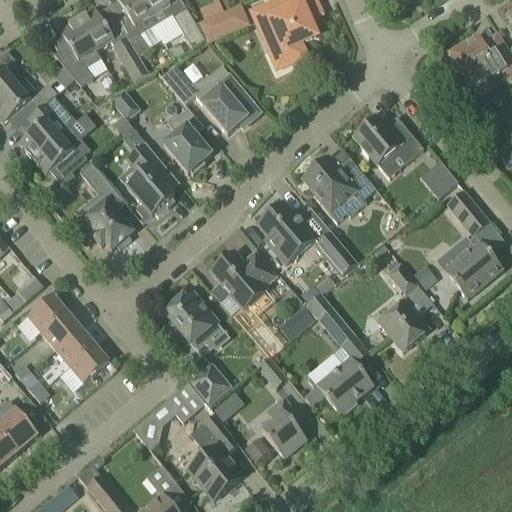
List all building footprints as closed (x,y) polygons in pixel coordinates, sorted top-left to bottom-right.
[(139,0),(116,0),(116,1),(119,6),(126,18),(116,24),(127,43),(139,62),(151,55),(141,39),(154,31),(150,23),(153,21),(139,0)] [(206,45),(183,9),(177,0),(165,0),(165,1),(164,0),(139,0),(153,21),(150,23),(154,31),(172,20),(192,53),(206,45)] [(316,40),(308,22),(302,9),(289,15),(284,4),(286,3),(285,2),(253,16),(270,54),(282,48),(289,65),(289,67),(305,60),(300,48),(316,40)] [(196,28),(206,45),(245,27),(237,10),(196,28)] [(127,43),(116,24),(106,30),(95,13),(77,24),(96,55),(111,46),(136,87),(149,79),(139,62),(127,43)] [(96,55),(77,24),(59,35),(63,41),(53,47),(59,57),(56,60),(82,91),(94,83),(87,72),(101,63),(96,55)] [(449,58),(452,64),(450,65),(455,74),(457,72),(469,91),(487,79),(490,84),(502,77),(508,87),(511,85),(511,87),(511,59),(507,52),(497,59),(495,55),(490,58),(480,43),(475,46),(473,43),(449,58)] [(0,103),(17,89),(5,74),(15,65),(7,56),(0,62),(0,103)] [(199,98),(176,70),(162,82),(185,109),(199,98)] [(211,80),(193,91),(199,98),(195,101),(202,109),(215,124),(228,139),(239,130),(246,124),(249,127),(261,117),(248,102),(230,79),(229,80),(222,71),(211,80)] [(33,119),(55,100),(57,99),(48,89),(38,98),(25,83),(17,89),(0,103),(0,124),(3,129),(25,110),(33,119)] [(141,115),(125,95),(109,103),(124,122),(127,126),(141,115)] [(32,163),(70,131),(70,130),(69,131),(56,116),(64,110),(55,100),(33,119),(27,124),(34,134),(18,147),(32,163)] [(203,131),(188,114),(169,130),(176,138),(163,149),(188,179),(190,177),(193,180),(206,169),(203,166),(212,159),(194,138),(203,131)] [(423,154),(404,131),(393,140),(386,131),(378,121),(354,141),(362,152),(361,153),(368,162),(370,161),(378,170),(389,161),(393,166),(399,160),(406,169),(423,154)] [(133,132),(127,126),(124,122),(113,130),(122,140),(133,132)] [(60,139),(32,163),(46,179),(50,175),(55,171),(60,177),(66,172),(71,178),(72,177),(84,167),(81,163),(90,155),(78,140),(67,148),(60,139)] [(492,147),(499,156),(508,148),(501,139),(492,147)] [(145,148),(127,163),(138,175),(137,181),(126,190),(142,209),(136,214),(145,225),(151,220),(151,221),(155,218),(157,222),(170,211),(170,210),(169,211),(167,208),(174,202),(169,197),(179,188),(145,148)] [(329,163),(303,184),(316,199),(314,201),(327,216),(332,223),(344,213),(341,209),(356,197),(360,202),(373,191),(362,177),(349,162),(337,172),(329,163)] [(440,166),(423,180),(432,191),(429,193),(430,194),(433,192),(440,201),(437,203),(438,204),(458,188),(440,166)] [(79,177),(95,196),(107,186),(91,167),(79,177)] [(490,228),(464,195),(447,209),(460,225),(464,222),(477,237),(474,240),(472,238),(471,239),(473,242),(490,228)] [(101,197),(93,204),(99,211),(84,223),(97,237),(92,241),(101,251),(105,248),(111,255),(117,250),(120,253),(130,244),(128,241),(133,236),(101,197)] [(283,208),(272,218),(267,218),(262,222),(261,226),(258,230),(273,247),(270,250),(285,269),(317,242),(297,218),(294,220),(283,208)] [(357,268),(332,238),(317,251),(342,281),(357,268)] [(2,257),(9,251),(0,240),(0,260),(3,258),(2,257)] [(503,274),(492,261),(480,246),(473,252),(466,243),(453,253),(460,263),(444,276),(467,304),(503,274)] [(275,281),(268,273),(255,258),(243,268),(235,258),(212,277),(243,314),(266,295),(263,292),(275,281)] [(388,278),(405,300),(418,290),(400,268),(388,278)] [(412,279),(424,293),(436,283),(423,269),(412,279)] [(216,290),(210,295),(221,308),(227,303),(216,290)] [(26,307),(17,297),(4,309),(12,318),(26,307)] [(183,301),(180,304),(175,304),(168,310),(168,314),(164,317),(167,321),(167,325),(170,330),(175,330),(195,354),(221,332),(193,298),(186,304),(183,301)] [(355,341),(321,299),(307,310),(342,352),(355,341)] [(42,339),(67,317),(53,300),(27,321),(42,339)] [(429,335),(417,321),(405,306),(379,327),(403,357),(429,335)] [(304,311),(292,321),(302,334),(315,323),(304,311)] [(55,355),(81,334),(67,317),(42,339),(55,355)] [(69,372),(95,350),(81,334),(55,355),(69,372)] [(109,367),(95,350),(69,372),(84,389),(109,367)] [(374,391),(361,375),(351,363),(342,370),(333,359),(320,370),(329,381),(317,390),(327,403),(339,419),(342,416),(344,419),(356,409),(354,406),(374,391)] [(210,370),(202,360),(187,373),(195,382),(188,388),(208,412),(232,392),(212,368),(210,370)] [(275,393),(288,383),(270,361),(257,372),(275,393)] [(14,378),(21,386),(30,377),(24,370),(14,378)] [(44,393),(30,377),(21,386),(34,402),(44,393)] [(66,419),(44,393),(34,402),(56,427),(66,419)] [(305,429),(293,413),(284,402),(266,416),(273,426),(262,435),(272,448),(284,463),(307,445),(298,434),(305,429)] [(38,441),(26,425),(17,415),(9,406),(0,412),(0,435),(18,457),(38,441)] [(224,460),(238,449),(215,421),(192,439),(208,459),(188,475),(213,506),(242,482),(224,460)] [(0,472),(18,457),(0,435),(0,472)] [(91,470),(78,481),(87,493),(88,492),(100,507),(103,511),(126,511),(101,481),(101,482),(91,470)] [(160,502),(148,511),(185,511),(192,507),(177,489),(162,470),(145,484),(160,502)] [(68,511),(79,506),(71,494),(43,511),(68,511)]
